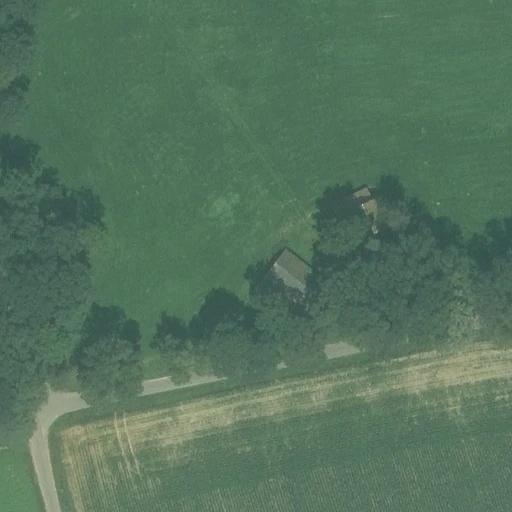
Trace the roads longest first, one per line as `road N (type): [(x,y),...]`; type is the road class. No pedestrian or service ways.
road 1 (unclassified): [(26,411),(511,319)]
road 2 (residential): [(26,411),(0,270)]
